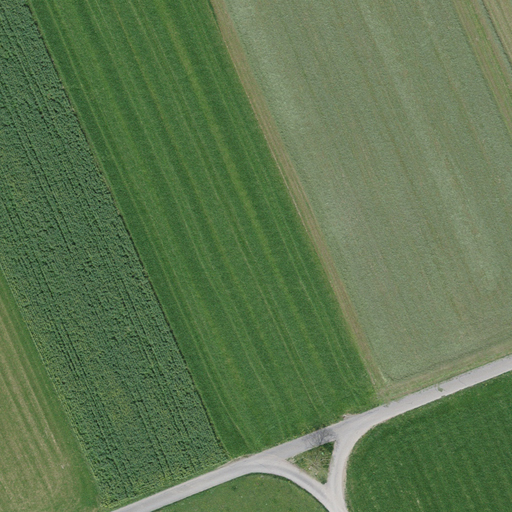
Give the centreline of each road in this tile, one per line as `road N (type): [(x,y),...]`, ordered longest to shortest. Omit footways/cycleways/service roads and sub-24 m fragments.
road 1 (unclassified): [(354,424),(511,361)]
road 2 (unclassified): [(133,511),(259,462)]
